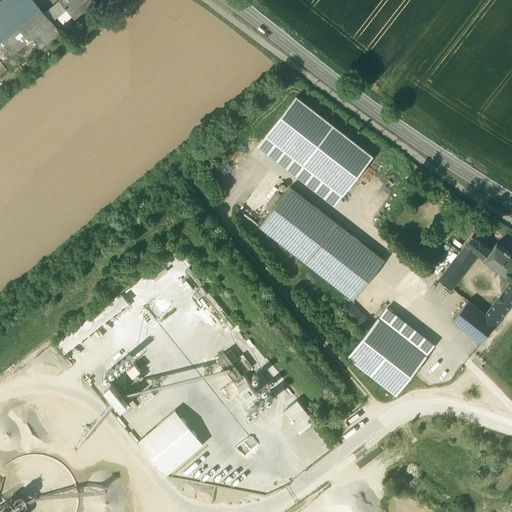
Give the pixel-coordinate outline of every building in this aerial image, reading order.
[(2,0),(0,2),(0,42),(9,53),(31,36),(35,32),(49,21),(43,14),(31,0),(2,0)] [(90,0),(58,0),(59,1),(66,10),(71,16),(82,7),(83,8),(91,1),(90,0)] [(59,1),(47,10),(54,19),(66,10),(59,1)] [(54,19),(47,10),(43,14),(49,21),(50,22),(54,19)] [(49,21),(35,32),(46,44),(59,33),(50,22),(49,21)] [(46,44),(35,32),(31,36),(41,48),(46,44)] [(373,156),(296,96),(266,135),(343,195),(373,156)] [(385,260),(290,187),(259,226),(354,300),(385,260)] [(491,250),(472,236),(466,244),(476,252),(484,258),(491,250)] [(511,254),(497,243),(491,250),(484,258),(506,275),(511,267),(511,254)] [(466,244),(439,279),(450,286),(476,252),(466,244)] [(189,267),(182,259),(178,263),(185,271),(189,267)] [(161,262),(149,272),(155,280),(168,270),(161,262)] [(202,283),(189,268),(185,271),(198,287),(202,283)] [(194,288),(187,278),(183,282),(191,291),(194,288)] [(511,281),(486,315),(496,323),(511,302),(511,281)] [(130,285),(122,291),(126,296),(134,290),(130,285)] [(202,287),(194,293),(198,298),(206,292),(202,287)] [(222,308),(209,292),(205,295),(218,311),(222,308)] [(121,293),(58,343),(64,351),(127,301),(121,293)] [(486,315),(468,301),(453,319),(482,342),(496,323),(486,315)] [(370,326),(349,305),(343,311),(365,331),(370,326)] [(236,325),(223,309),(219,313),(231,329),(236,325)] [(378,318),(348,356),(396,394),(426,355),(378,318)] [(224,320),(220,324),(227,332),(231,328),(224,320)] [(240,351),(231,358),(226,352),(218,357),(234,380),(232,382),(239,391),(246,401),(258,392),(243,373),(252,367),(240,351)] [(141,370),(135,363),(127,369),(129,371),(126,373),(129,377),(132,375),(133,377),(136,374),(140,380),(144,377),(139,371),(141,370)] [(124,394),(122,395),(108,378),(101,383),(124,410),(132,404),(127,398),(124,394)] [(232,382),(224,388),(231,397),(239,391),(232,382)] [(149,388),(138,397),(144,404),(155,395),(149,388)] [(259,392),(249,399),(252,403),(262,395),(259,392)] [(138,404),(130,395),(127,398),(132,404),(134,407),(138,404)] [(314,420),(297,399),(283,410),(300,431),(314,420)] [(182,417),(145,448),(160,467),(190,442),(197,436),(182,417)] [(190,442),(160,467),(167,474),(196,450),(190,442)] [(378,447),(358,464),(363,469),(383,452),(378,447)] [(20,493),(0,505),(4,511),(16,511),(15,509),(26,502),(20,493)]
